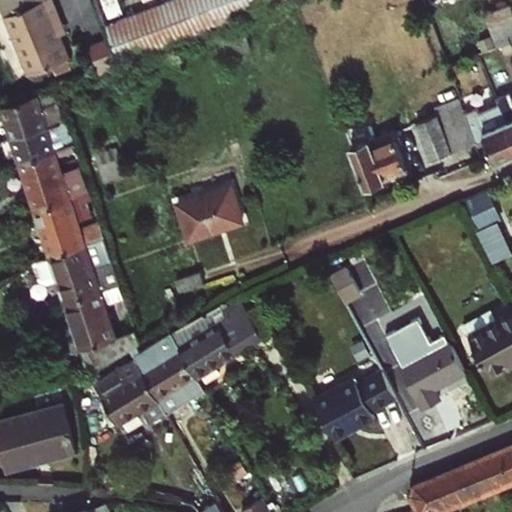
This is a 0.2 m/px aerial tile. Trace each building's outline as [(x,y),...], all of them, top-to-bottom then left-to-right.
[(483,16),(495,46),(511,40),(511,38),(510,33),(511,31),(511,17),(508,6),(483,16)] [(66,33),(58,11),(53,13),(61,35),(66,33)] [(246,31),(220,40),(225,56),(251,47),(246,31)] [(120,60),(114,44),(100,49),(108,72),(123,68),(120,60)] [(464,58),(450,63),(455,78),(469,72),(464,58)] [(57,87),(1,105),(12,137),(48,125),(41,106),(61,100),(57,87)] [(511,92),(498,98),(500,102),(511,131),(511,92)] [(433,158),(479,139),(469,112),(467,113),(461,98),(457,99),(438,107),(435,101),(414,109),(433,158)] [(479,108),(469,112),(479,139),(480,140),(488,139),(497,161),(511,154),(511,131),(500,102),(481,111),(479,108)] [(48,125),(12,137),(21,161),(57,150),(69,145),(61,121),(48,125)] [(353,146),(367,183),(373,181),(375,185),(384,181),(386,176),(409,167),(396,130),(353,146)] [(119,146),(97,150),(104,180),(126,176),(119,146)] [(57,150),(21,161),(36,208),(90,190),(86,180),(82,182),(77,169),(65,174),(57,150)] [(232,184),(178,203),(191,239),(244,221),(232,184)] [(485,225),(507,217),(497,190),(496,189),(474,196),(485,225)] [(92,199),(90,190),(36,208),(52,255),(88,243),(81,221),(93,217),(87,201),(92,199)] [(95,198),(92,199),(87,201),(93,217),(101,215),(95,198)] [(88,243),(97,269),(117,263),(108,236),(88,243)] [(97,269),(88,243),(52,255),(68,301),(103,290),(108,288),(121,284),(124,283),(117,263),(97,269)] [(345,267),(331,275),(344,300),(358,292),(345,267)] [(202,271),(178,278),(183,291),(206,283),(202,271)] [(124,292),(121,284),(108,288),(103,290),(68,301),(92,371),(124,352),(108,303),(119,300),(118,294),(124,292)] [(262,296),(256,285),(240,294),(247,307),(255,321),(268,314),(261,302),(262,296)] [(247,307),(181,345),(197,374),(263,334),(255,321),(247,307)] [(511,311),(464,337),(484,374),(511,358),(511,311)] [(464,375),(448,343),(400,369),(421,409),(437,401),(432,391),(464,375)] [(143,355),(136,359),(158,397),(197,374),(181,345),(157,359),(149,346),(140,351),(143,355)] [(158,397),(136,359),(97,383),(120,420),(158,397)] [(315,396),(334,432),(359,419),(361,423),(376,415),(374,408),(394,397),(381,371),(360,383),(355,375),(315,396)] [(236,442),(210,396),(196,404),(221,449),(236,442)] [(0,435),(5,455),(77,442),(67,402),(0,419),(0,435)] [(79,450),(77,442),(5,455),(9,468),(79,450)] [(421,511),(451,511),(448,503),(511,477),(511,445),(415,484),(413,493),(421,511)] [(275,511),(265,494),(246,505),(250,511),(275,511)]
